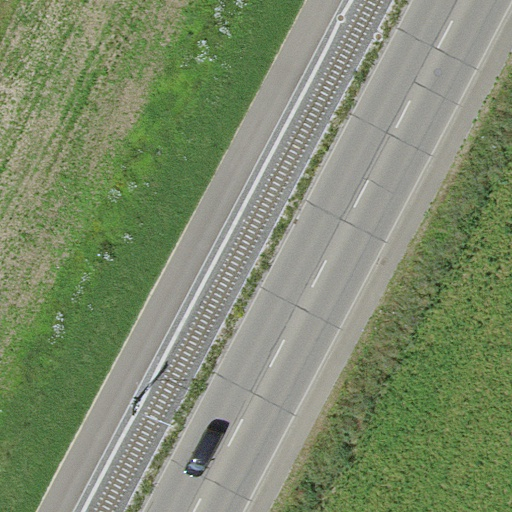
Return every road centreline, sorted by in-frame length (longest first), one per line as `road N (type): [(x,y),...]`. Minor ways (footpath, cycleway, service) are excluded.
road 1 (primary): [(464,0),(193,511)]
road 2 (unclassified): [(319,0),(54,511)]
